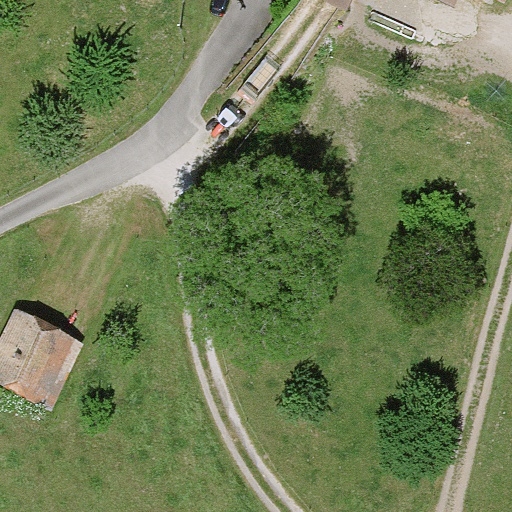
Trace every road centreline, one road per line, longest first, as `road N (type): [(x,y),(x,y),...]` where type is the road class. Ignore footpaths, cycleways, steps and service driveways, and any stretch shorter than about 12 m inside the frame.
road 1 (track): [(171,126),(214,388),(241,448),(288,511)]
road 2 (residential): [(0,221),(147,147),(171,126),(254,0)]
road 3 (track): [(450,511),(511,268)]
